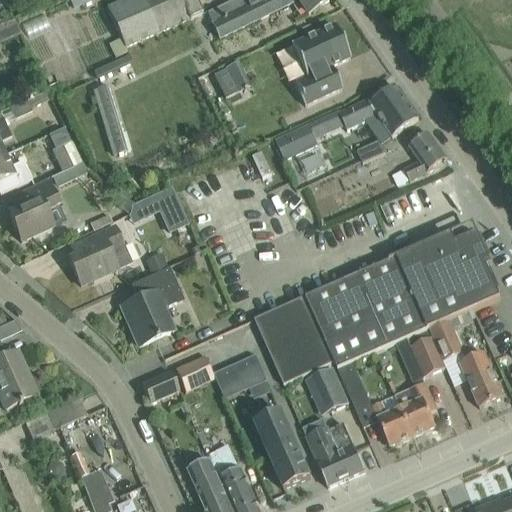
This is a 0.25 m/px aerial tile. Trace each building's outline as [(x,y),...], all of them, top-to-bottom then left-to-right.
[(202,16),(195,0),(128,0),(106,10),(120,42),(125,51),(202,16)] [(317,11),(331,0),(237,0),(206,14),(218,40),(297,4),(307,18),(317,11)] [(0,25),(0,46),(21,36),(13,20),(0,25)] [(346,61),(330,29),(287,49),(301,80),(290,85),(302,110),(338,93),(327,70),(346,61)] [(125,51),(120,42),(110,46),(116,60),(127,55),(125,51)] [(131,72),(126,62),(105,72),(109,82),(131,72)] [(247,91),(238,72),(226,78),(235,97),(247,91)] [(126,156),(108,89),(94,93),(112,159),(126,156)] [(347,133),(364,125),(379,143),(356,153),(362,166),(385,155),(382,147),(392,139),(402,133),(419,122),(396,89),(369,108),(367,103),(349,112),(340,116),(319,124),(277,143),(286,162),(319,147),(326,143),(323,137),(345,127),(347,133)] [(53,105),(48,94),(10,111),(15,122),(53,105)] [(0,159),(5,157),(0,145),(0,144),(12,139),(3,120),(3,119),(0,120),(0,159)] [(447,162),(429,136),(413,148),(410,149),(420,164),(404,170),(409,183),(431,174),(447,162)] [(52,154),(62,175),(82,166),(72,144),(52,154)] [(5,157),(0,159),(0,184),(14,178),(19,189),(32,183),(23,163),(11,169),(5,157)] [(86,176),(82,166),(62,175),(66,185),(86,176)] [(404,170),(392,175),(397,188),(409,183),(404,170)] [(66,224),(48,184),(28,193),(10,202),(16,214),(9,217),(21,245),(39,236),(66,224)] [(181,205),(162,213),(172,235),(191,227),(181,205)] [(108,217),(90,226),(94,234),(112,225),(108,217)] [(130,266),(122,248),(113,229),(92,239),(97,250),(69,262),(81,288),(99,280),(130,266)] [(389,264),(306,301),(336,367),(338,373),(354,366),(376,356),(387,351),(398,347),(407,343),(429,333),(450,324),(500,301),(487,270),(491,268),(487,258),(486,258),(477,237),(467,241),(455,245),(452,239),(448,241),(448,240),(398,262),(398,260),(389,264)] [(163,256),(145,264),(151,278),(169,270),(163,256)] [(173,335),(162,310),(167,308),(167,310),(176,306),(175,305),(182,302),(169,270),(151,278),(158,293),(121,309),(139,350),(157,342),(173,335)] [(336,367),(306,301),(306,300),(255,323),(285,390),(336,367)] [(3,314),(0,315),(0,328),(8,325),(3,314)] [(465,355),(450,324),(429,333),(433,340),(443,365),(465,355)] [(446,371),(443,365),(433,340),(411,350),(407,343),(398,347),(403,360),(413,355),(424,381),(446,371)] [(34,399),(22,375),(25,374),(17,354),(6,359),(0,347),(0,400),(5,412),(17,407),(18,409),(22,407),(21,405),(34,399)] [(387,351),(376,356),(381,367),(387,365),(390,357),(387,351)] [(503,400),(495,382),(484,356),(460,367),(480,411),(503,400)] [(256,358),(235,368),(246,393),(267,384),(256,358)] [(214,377),(205,359),(175,373),(185,396),(216,382),(214,377)] [(338,373),(355,411),(371,405),(354,366),(338,373)] [(246,393),(235,368),(214,377),(216,382),(225,403),(246,393)] [(349,409),(332,373),(307,385),(323,421),(324,421),(349,409)] [(179,394),(170,374),(141,387),(150,407),(179,394)] [(395,399),(400,412),(413,440),(436,430),(430,416),(437,413),(425,386),(395,399)] [(413,440),(400,412),(387,418),(381,405),(372,409),(390,450),(413,440)] [(255,426),(269,459),(296,447),(282,414),(255,426)] [(46,417),(25,425),(34,445),(54,437),(46,417)] [(365,474),(344,427),(329,433),(324,421),(323,421),(303,430),(306,438),(305,438),(328,490),(365,474)] [(311,480),(296,447),(269,459),(284,492),(311,480)] [(258,511),(255,503),(241,471),(237,473),(226,449),(219,452),(210,457),(234,511),(258,511)] [(114,504),(100,472),(90,476),(80,455),(70,459),(81,481),(92,511),(110,511),(108,507),(114,504)] [(187,473),(200,502),(204,511),(231,511),(210,463),(187,473)] [(49,467),(46,473),(51,484),(62,479),(64,473),(62,467),(55,464),(49,467)] [(28,480),(16,485),(20,493),(27,511),(42,511),(32,488),(28,480)] [(511,511),(511,502),(494,510),(493,507),(479,511),(511,511)]
